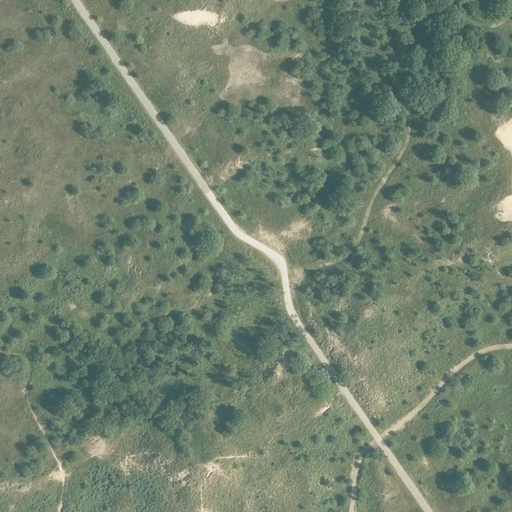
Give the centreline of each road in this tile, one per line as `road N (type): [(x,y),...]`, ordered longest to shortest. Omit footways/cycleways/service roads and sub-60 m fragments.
road 1 (track): [(285,278),(278,257),(229,224),(74,0)]
road 2 (track): [(428,511),(301,328),(285,278)]
road 3 (unknown): [(511,347),(460,364),(414,417),(364,448),(354,511)]
